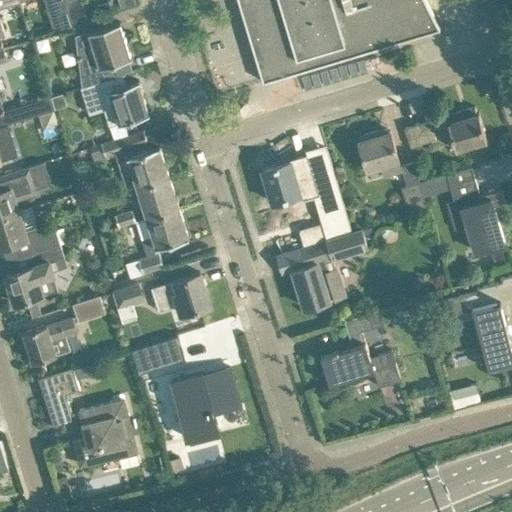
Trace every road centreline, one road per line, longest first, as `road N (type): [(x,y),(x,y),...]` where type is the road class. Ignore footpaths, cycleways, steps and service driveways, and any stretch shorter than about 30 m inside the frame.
road 1 (residential): [(300,466),(202,148)]
road 2 (residential): [(202,148),(500,59)]
road 3 (residential): [(511,409),(300,466)]
road 4 (residential): [(300,466),(133,511)]
road 5 (residential): [(202,148),(156,0)]
road 6 (residential): [(40,511),(0,385)]
